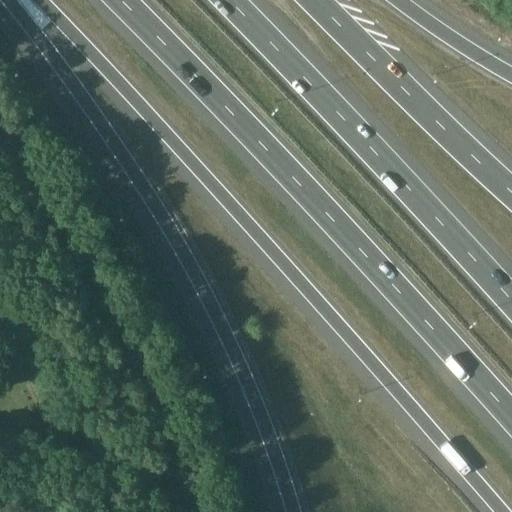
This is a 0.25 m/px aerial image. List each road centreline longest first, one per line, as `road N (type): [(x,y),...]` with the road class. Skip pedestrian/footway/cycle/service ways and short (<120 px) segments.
road 1 (motorway): [(44,0),(503,511)]
road 2 (motorway): [(14,0),(171,219),(283,454),(299,511)]
road 3 (motorway): [(111,0),(511,430)]
road 4 (motorway): [(511,304),(239,0)]
road 5 (motorway): [(511,180),(322,0)]
road 6 (motorway): [(511,75),(393,0)]
